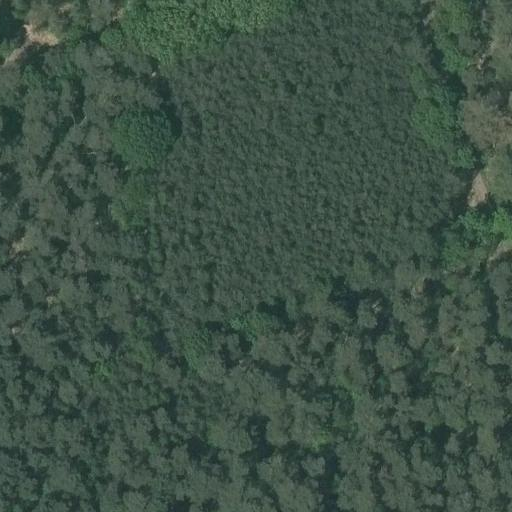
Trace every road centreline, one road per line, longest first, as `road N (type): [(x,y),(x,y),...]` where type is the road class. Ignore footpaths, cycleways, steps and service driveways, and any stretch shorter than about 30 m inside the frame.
road 1 (track): [(511,289),(417,0)]
road 2 (track): [(209,0),(25,66)]
